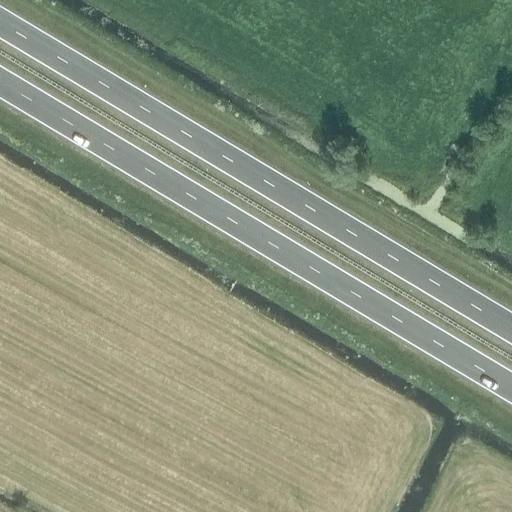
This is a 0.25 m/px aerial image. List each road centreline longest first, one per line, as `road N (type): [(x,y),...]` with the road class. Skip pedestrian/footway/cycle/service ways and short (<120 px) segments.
road 1 (trunk): [(511,330),(0,24)]
road 2 (trunk): [(0,82),(511,388)]
